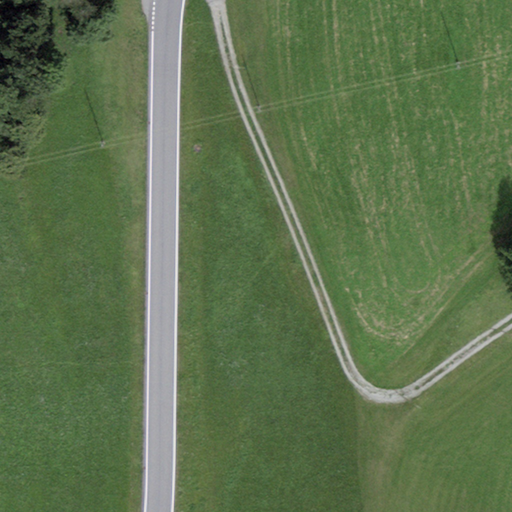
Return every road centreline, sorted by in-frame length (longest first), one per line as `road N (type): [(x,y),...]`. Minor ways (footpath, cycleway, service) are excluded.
road 1 (track): [(216,0),(250,120),(363,388),(385,398),(411,394),(511,323)]
road 2 (tertiary): [(171,0),(163,511)]
